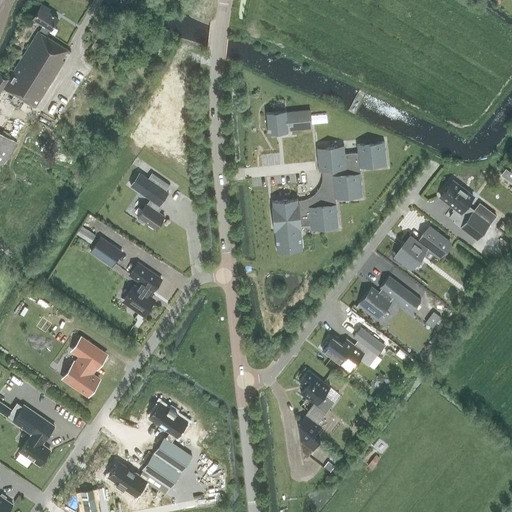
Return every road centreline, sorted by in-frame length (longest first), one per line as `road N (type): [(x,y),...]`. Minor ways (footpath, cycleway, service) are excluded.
road 1 (residential): [(226,274),(196,282),(36,511)]
road 2 (residential): [(237,380),(271,372),(426,167)]
road 3 (tertiary): [(226,274),(213,107),(222,0)]
road 4 (tertiary): [(253,511),(237,380)]
